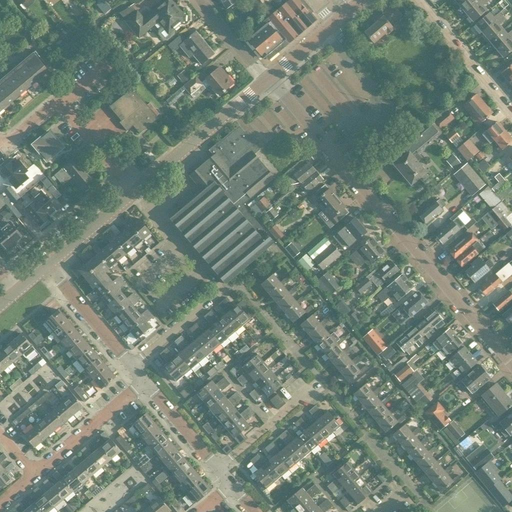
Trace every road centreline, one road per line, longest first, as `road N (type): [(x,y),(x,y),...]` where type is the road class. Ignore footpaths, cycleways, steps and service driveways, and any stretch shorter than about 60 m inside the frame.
road 1 (tertiary): [(511,366),(269,79)]
road 2 (residential): [(0,504),(146,382)]
road 3 (tertiary): [(133,190),(269,79)]
road 4 (residential): [(511,115),(415,0)]
road 5 (residential): [(133,366),(47,263)]
road 6 (residential): [(219,468),(322,383)]
road 7 (tertiary): [(269,79),(363,0)]
